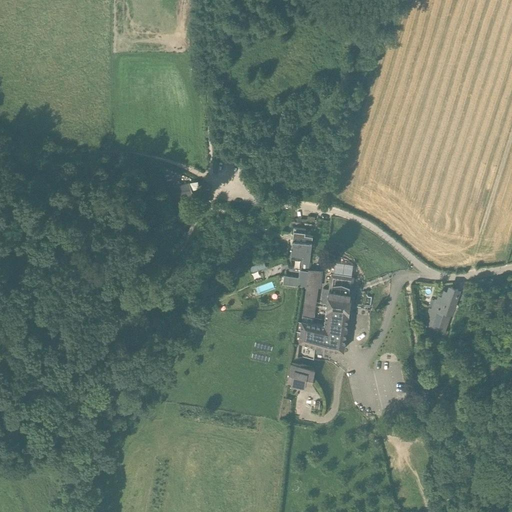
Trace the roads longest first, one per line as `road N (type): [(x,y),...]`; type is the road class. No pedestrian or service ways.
road 1 (track): [(219,188),(94,398),(83,511)]
road 2 (unclassified): [(435,277),(356,219),(236,196),(212,181)]
road 3 (track): [(449,511),(416,359),(408,278)]
